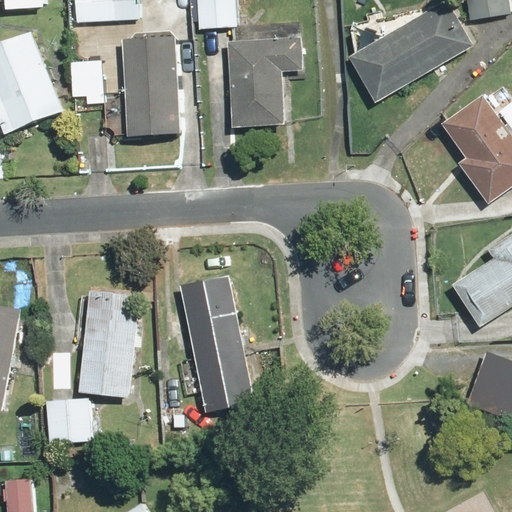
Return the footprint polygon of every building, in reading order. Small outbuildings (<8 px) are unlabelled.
[(69,0),(69,2),(79,3),(79,23),(142,25),(142,0),(69,0)] [(240,0),(197,0),(197,32),(240,32),(240,0)] [(511,0),(467,0),(471,25),(511,18),(511,0)] [(351,59),(378,105),(476,48),(449,2),(351,59)] [(33,34),(0,47),(0,122),(7,138),(66,115),(33,34)] [(178,38),(123,41),(129,139),(184,135),(178,38)] [(304,39),(230,43),(235,131),(289,128),(286,74),(307,73),(304,39)] [(89,98),(89,104),(106,105),(107,59),(75,59),(75,98),(89,98)] [(511,188),(511,135),(484,97),(444,126),(468,159),(459,166),(489,206),(511,188)] [(483,328),(511,308),(511,237),(490,252),(495,259),(455,285),(483,328)] [(231,275),(182,284),(203,387),(251,377),(231,275)] [(145,296),(91,290),(81,392),(134,398),(145,296)] [(24,310),(0,305),(0,410),(5,411),(24,310)] [(511,360),(490,352),(470,406),(511,421),(511,360)] [(91,403),(46,404),(47,445),(92,444),(91,403)] [(36,511),(36,481),(2,482),(2,511),(36,511)] [(151,511),(145,502),(128,511),(151,511)]
